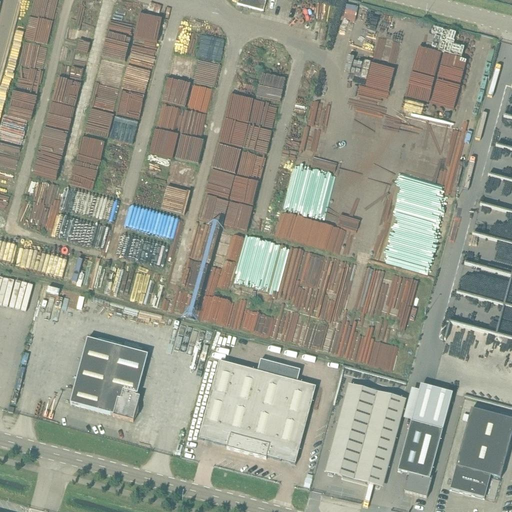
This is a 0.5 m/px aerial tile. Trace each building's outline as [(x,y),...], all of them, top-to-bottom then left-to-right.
[(238,0),(237,5),(263,12),(266,2),(257,0),(238,0)] [(135,420),(138,414),(136,413),(140,398),(137,397),(148,356),(87,340),(70,405),(113,416),(113,417),(133,423),(134,419),(135,420)] [(257,373),(297,384),(300,372),(260,362),(257,373)] [(219,363),(201,430),(199,440),(227,448),(227,450),(266,460),(267,458),(295,466),(298,456),(316,389),(297,384),(257,373),(219,363)] [(353,384),(335,473),(393,485),(411,396),(353,384)] [(500,480),(511,435),(511,421),(471,410),(450,491),(484,500),(491,477),(500,480)] [(427,499),(429,489),(432,479),(430,478),(442,432),(410,423),(398,473),(409,476),(404,493),(427,499)] [(365,507),(366,500),(327,491),(323,511),(327,511),(345,511),(348,500),(357,502),(356,505),(365,507)]
